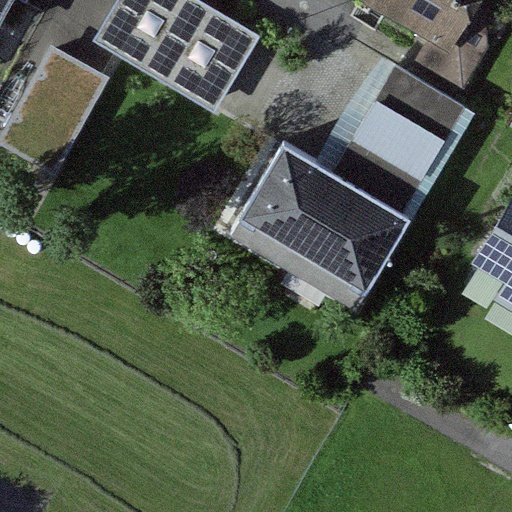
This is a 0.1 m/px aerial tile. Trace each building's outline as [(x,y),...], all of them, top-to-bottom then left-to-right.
[(0,0),(0,34),(19,0),(0,0)] [(272,25),(231,0),(129,0),(112,34),(228,97),(272,25)] [(495,0),(394,0),(470,44),(495,0)] [(62,141),(109,47),(53,19),(6,113),(62,141)] [(485,108),(407,64),(355,158),(304,129),(250,225),(379,297),(485,108)] [(511,208),(472,276),(511,299),(511,208)]
